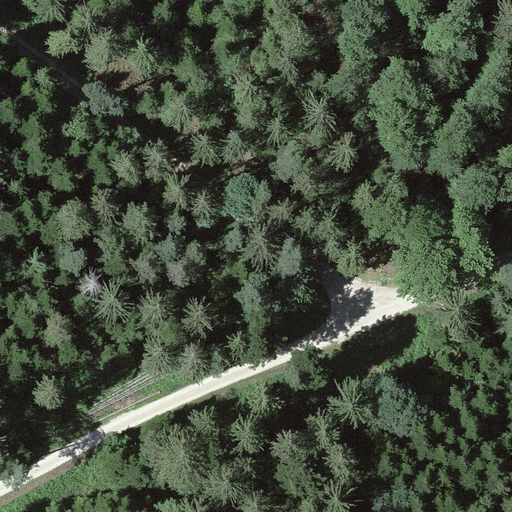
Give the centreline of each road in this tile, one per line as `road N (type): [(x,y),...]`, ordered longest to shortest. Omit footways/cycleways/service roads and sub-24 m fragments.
road 1 (track): [(0,482),(511,250)]
road 2 (track): [(0,33),(356,315)]
